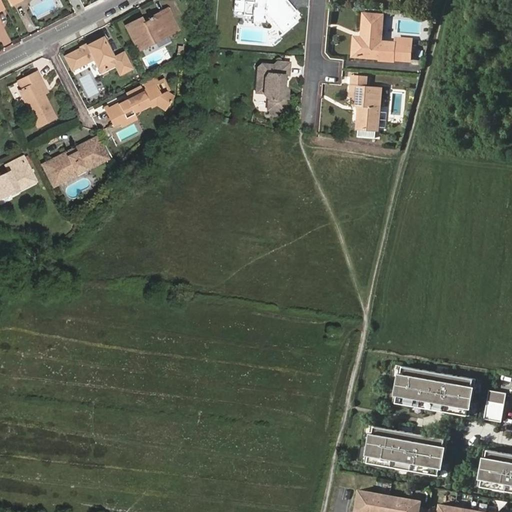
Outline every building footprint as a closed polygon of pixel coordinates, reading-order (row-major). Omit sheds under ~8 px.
[(288,15),(294,10),(285,0),(236,0),(236,1),(231,0),(230,11),(240,12),(240,17),(249,18),(249,23),(261,24),(261,18),(266,19),(280,35),(294,22),(290,17),(288,15)] [(144,25),(142,23),(141,20),(126,27),(139,51),(178,31),(167,10),(147,20),(149,23),(144,25)] [(379,40),(380,14),(361,13),(360,35),(353,35),(352,54),(378,56),(379,40)] [(102,39),(87,46),(81,49),(65,57),(72,70),(94,59),(101,72),(113,66),(118,76),(119,75),(129,70),(122,56),(113,60),(102,39)] [(393,57),(394,41),(379,40),(378,56),(377,59),(393,60),(393,57)] [(410,42),(394,41),(393,57),(409,58),(410,42)] [(259,66),(286,75),(287,64),(275,62),(271,66),(259,66)] [(286,77),(286,75),(259,66),(255,69),(255,79),(262,79),(261,95),(267,100),(266,110),(279,112),(284,107),(285,91),(281,86),(282,77),(286,77)] [(37,84),(41,81),(36,72),(15,83),(37,127),(55,118),(43,95),(37,84)] [(354,98),(379,107),(380,88),(367,87),(368,76),(352,75),(351,86),(350,96),(354,96),(354,98)] [(253,94),(261,95),(262,79),(255,79),(253,94)] [(47,93),(41,81),(37,84),(43,95),(47,93)] [(122,125),(130,121),(128,118),(144,109),(142,106),(148,103),(166,106),(171,100),(165,94),(160,96),(155,87),(143,93),(140,88),(131,93),(133,98),(127,101),(106,111),(114,126),(117,124),(121,122),(122,125)] [(124,96),(127,101),(133,98),(131,93),(124,96)] [(377,131),(379,107),(354,98),(354,104),(355,104),(356,105),(358,105),(358,110),(357,129),(377,131)] [(162,110),(166,106),(148,103),(142,106),(144,109),(146,112),(152,109),(162,110)] [(131,123),(130,121),(122,125),(121,122),(117,124),(119,129),(131,123)] [(91,147),(98,144),(95,138),(44,163),(46,169),(54,165),(53,163),(60,160),(61,162),(83,152),(81,149),(89,145),(91,147)] [(107,163),(98,144),(91,147),(89,145),(81,149),(83,152),(61,162),(60,160),(53,163),(54,165),(46,169),(56,188),(63,185),(62,182),(73,176),(72,174),(89,166),(90,168),(99,164),(100,166),(107,163)] [(0,195),(8,191),(8,193),(24,185),(36,182),(27,165),(22,167),(17,158),(5,165),(8,171),(0,175),(0,195)] [(63,185),(100,166),(99,164),(90,168),(89,166),(72,174),(73,176),(62,182),(63,185)] [(24,185),(8,193),(10,195),(24,185)] [(476,379),(400,365),(393,402),(470,416),(476,379)] [(508,394),(490,391),(485,420),(502,424),(508,394)] [(449,440),(372,425),(365,462),(442,476),(449,440)] [(511,454),(484,449),(477,487),(511,493),(511,454)] [(417,511),(419,502),(357,491),(353,511),(417,511)]
